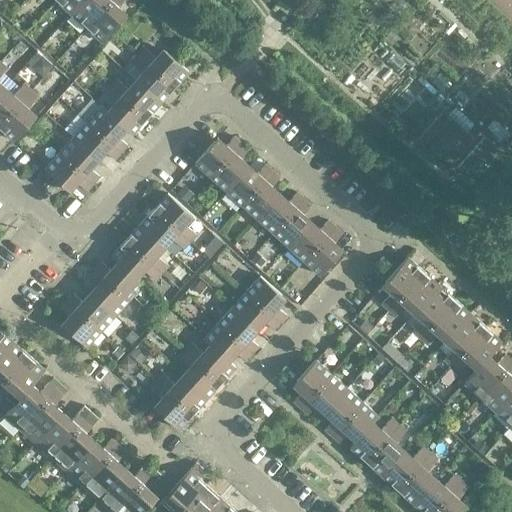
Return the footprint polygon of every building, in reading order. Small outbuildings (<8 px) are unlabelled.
[(55,0),(70,13),(82,0),(55,0)] [(82,0),(70,13),(86,27),(110,0),(82,0)] [(110,0),(86,27),(102,41),(123,17),(115,10),(123,0),(110,0)] [(144,47),(137,54),(174,87),(188,71),(165,50),(158,59),(144,47)] [(174,87),(137,54),(131,61),(145,73),(137,82),(160,103),(174,87)] [(116,78),(109,85),(146,118),(160,103),(137,82),(130,90),(116,78)] [(3,89),(0,92),(0,123),(31,89),(24,83),(11,97),(3,89)] [(146,118),(109,85),(103,92),(117,105),(109,113),(122,125),(132,134),(146,118)] [(31,89),(0,123),(0,127),(14,140),(34,117),(26,110),(38,96),(31,89)] [(101,105),(87,121),(121,152),(127,145),(115,133),(122,125),(109,113),(101,105)] [(87,121),(73,136),(95,156),(102,148),(114,159),(121,152),(87,121)] [(73,136),(59,152),(93,183),(99,176),(87,165),(95,156),(73,136)] [(223,148),(214,141),(195,162),(211,177),(242,143),(234,136),(223,148)] [(242,143),(211,177),(227,191),(246,169),(237,161),(248,149),(242,143)] [(59,152),(45,168),(66,188),(74,179),(86,190),(93,183),(59,152)] [(254,176),(246,169),(227,191),(242,205),(273,170),(265,164),(254,176)] [(273,170),(242,205),(258,218),(277,197),(269,189),(280,177),(273,170)] [(286,204),(277,197),(258,218),(273,232),(304,198),(297,192),(286,204)] [(191,213),(168,193),(153,209),(190,242),(197,234),(183,222),(191,213)] [(304,198),(273,232),(289,246),(308,225),(300,217),(311,205),(304,198)] [(190,242),(153,209),(139,224),(162,245),(170,236),(184,248),(190,242)] [(317,233),(308,225),(289,246),(304,260),(335,226),(328,220),(317,233)] [(162,245),(139,224),(125,240),(162,273),(169,265),(155,253),(162,245)] [(335,226),(304,260),(320,275),(340,253),(331,245),(342,233),(335,226)] [(162,273),(125,240),(112,255),(121,264),(134,276),(142,268),(156,280),(162,273)] [(424,271),(408,257),(385,282),(393,290),(381,303),(389,310),(424,271)] [(134,276),(121,264),(113,272),(101,261),(95,268),(129,299),(143,283),(134,276)] [(129,299),(95,268),(88,276),(101,287),(93,295),(115,314),(129,299)] [(439,285),(424,271),(389,310),(396,316),(408,302),(417,310),(439,285)] [(260,275),(246,292),(280,322),(287,315),(274,303),(282,295),(260,275)] [(455,299),(439,285),(417,310),(425,318),(412,331),(420,338),(455,299)] [(246,292),(232,307),(253,327),(261,318),(274,329),(280,322),(246,292)] [(115,314),(93,295),(85,304),(73,293),(67,299),(101,330),(115,314)] [(101,330),(67,299),(60,307),(72,318),(65,327),(87,346),(101,330)] [(470,313),(455,299),(420,338),(427,344),(439,330),(448,338),(470,313)] [(232,307),(218,322),(252,353),(258,346),(246,335),(253,327),(232,307)] [(486,327),(470,313),(448,338),(456,346),(444,359),(451,366),(486,327)] [(204,338),(212,345),(226,357),(233,349),(246,360),(252,353),(218,322),(204,338)] [(501,341),(486,327),(451,366),(458,372),(470,358),(479,366),(485,359),(501,341)] [(0,329),(0,356),(14,341),(0,329)] [(14,341),(0,356),(0,387),(29,355),(14,341)] [(191,342),(185,349),(221,381),(235,366),(226,357),(212,345),(204,354),(191,342)] [(221,381),(185,349),(178,356),(192,368),(184,376),(207,397),(221,381)] [(494,366),(485,359),(479,366),(464,383),(479,397),(511,360),(511,359),(505,354),(494,366)] [(29,355),(0,387),(0,399),(1,401),(14,387),(22,394),(22,395),(29,387),(45,369),(29,355)] [(315,359),(296,381),(304,389),(293,401),(301,408),(332,374),(315,359)] [(511,360),(479,397),(495,410),(511,391),(511,382),(508,379),(511,374),(511,360)] [(163,373),(157,380),(193,412),(207,397),(184,376),(176,385),(163,373)] [(332,374),(301,408),(308,414),(319,402),(328,409),(347,388),(332,374)] [(193,412),(157,380),(150,387),(164,400),(156,408),(179,429),(193,412)] [(22,395),(22,394),(4,415),(20,429),(56,388),(48,382),(37,394),(29,387),(22,395)] [(56,388),(20,429),(35,443),(60,415),(52,407),(63,395),(56,388)] [(347,388),(328,409),(336,417),(325,429),(332,436),(363,402),(347,388)] [(511,391),(495,410),(510,424),(511,422),(511,391)] [(363,402),(332,436),(339,442),(350,430),(359,437),(371,424),(378,416),(363,402)] [(60,415),(35,443),(51,457),(87,416),(80,410),(68,423),(60,415)] [(87,416),(51,457),(66,471),(91,443),(83,435),(94,423),(87,416)] [(371,424),(359,437),(350,447),(366,461),(399,424),(391,418),(379,431),(371,424)] [(399,424),(366,461),(381,475),(402,452),(394,444),(406,431),(399,424)] [(91,443),(66,471),(82,485),(118,445),(111,438),(100,451),(91,443)] [(118,445),(82,485),(98,499),(122,471),(114,463),(125,451),(118,445)] [(402,452),(381,475),(397,489),(430,452),(423,446),(410,459),(402,452)] [(430,452),(397,489),(412,502),(433,480),(425,472),(437,459),(430,452)] [(122,471),(98,499),(112,511),(114,511),(149,473),(142,466),(131,479),(122,471)] [(179,511),(205,484),(189,470),(167,495),(175,503),(166,511),(179,511)] [(149,473),(114,511),(142,511),(154,499),(145,491),(156,479),(149,473)] [(433,480),(412,502),(422,511),(431,511),(461,480),(454,474),(442,488),(433,480)] [(461,480),(431,511),(460,511),(465,508),(456,500),(468,487),(461,480)] [(207,511),(221,498),(206,485),(205,484),(179,511),(207,511)] [(221,498),(207,511),(236,511),(221,498)]
